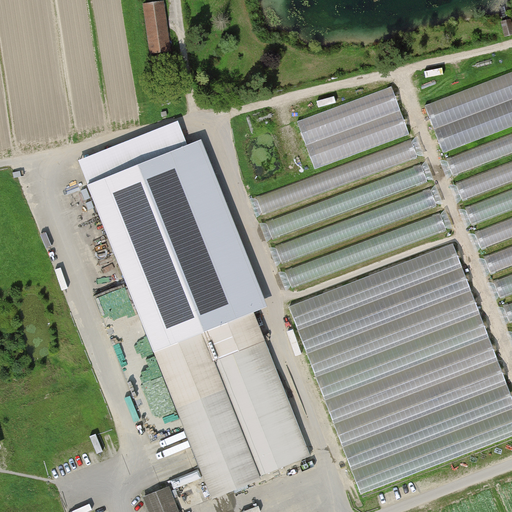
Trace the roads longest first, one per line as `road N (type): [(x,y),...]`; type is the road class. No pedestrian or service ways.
road 1 (track): [(347,511),(198,118),(181,0)]
road 2 (track): [(0,164),(511,44)]
road 3 (track): [(511,356),(400,70)]
road 4 (track): [(464,232),(270,307)]
road 5 (unclassified): [(511,463),(386,511)]
